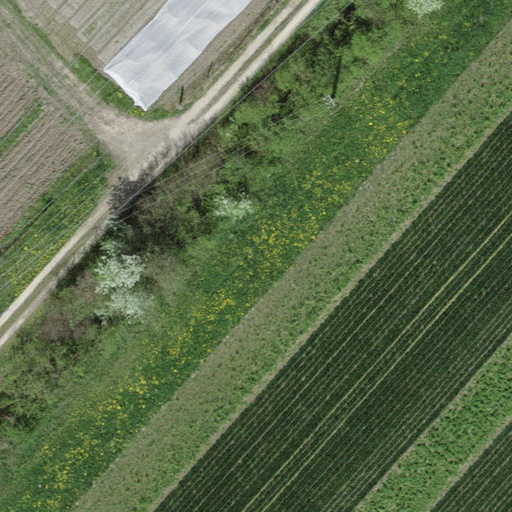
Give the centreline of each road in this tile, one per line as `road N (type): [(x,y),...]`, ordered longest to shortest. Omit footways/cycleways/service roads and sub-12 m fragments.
road 1 (track): [(511,26),(63,511)]
road 2 (track): [(314,0),(0,354)]
